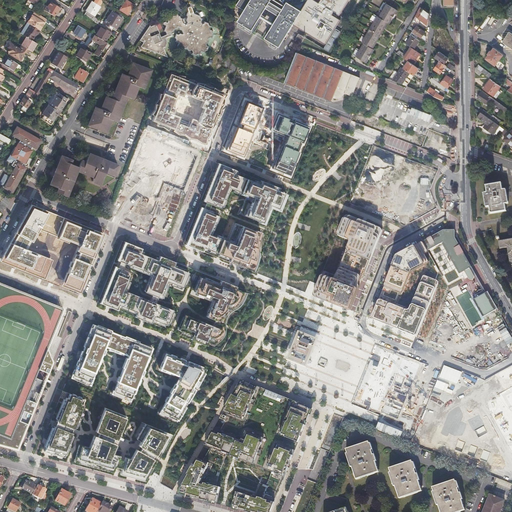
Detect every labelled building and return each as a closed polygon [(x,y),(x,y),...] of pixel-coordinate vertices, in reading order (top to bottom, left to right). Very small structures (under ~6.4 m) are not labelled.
[(100,0),(93,0),(92,2),(91,1),(85,10),(86,10),(83,14),(96,22),(97,20),(96,19),(97,19),(93,16),(94,15),(94,16),(100,6),(97,5),(100,0)] [(133,5),(125,0),(120,8),(127,13),(133,5)] [(251,0),(239,19),(246,23),(255,28),(255,27),(264,12),(271,1),(271,0),(251,0)] [(277,20),(269,32),(267,36),(283,45),(286,39),(296,22),(328,42),(342,18),(334,13),(336,11),(341,15),(349,0),(322,0),(321,2),(318,0),(308,0),(305,7),(302,11),(296,8),(298,4),(296,3),(294,6),(287,3),(284,8),(277,20)] [(271,0),(271,1),(284,8),(287,3),(287,2),(288,2),(288,1),(287,1),(287,0),(286,0),(271,0)] [(292,0),(288,0),(288,2),(287,2),(287,3),(294,6),(296,3),(298,4),(296,8),(302,11),(305,7),(292,0)] [(271,1),(264,12),(277,20),(284,8),(271,1)] [(43,10),(54,16),(56,12),(57,13),(60,8),(50,2),(47,6),(46,6),(43,10)] [(423,4),(421,8),(429,14),(430,9),(423,4)] [(387,5),(383,11),(379,17),(378,17),(374,23),(370,30),(367,34),(366,36),(362,42),(364,43),(360,50),(356,56),(366,62),(368,60),(370,56),(372,53),(374,50),(372,49),(374,46),(376,42),(377,41),(378,39),(380,36),(382,33),(384,29),(386,26),(388,23),(389,23),(391,21),(393,17),(395,14),(397,12),(397,10),(387,5)] [(168,21),(167,23),(168,25),(166,26),(164,31),(166,32),(167,35),(169,34),(171,35),(172,33),(174,32),(175,30),(180,29),(180,31),(183,32),(183,35),(182,36),(180,35),(179,35),(176,34),(175,38),(176,41),(176,42),(179,43),(178,47),(179,48),(180,50),(184,51),(185,50),(187,49),(188,47),(190,46),(191,47),(193,49),(192,51),(193,53),(192,54),(196,56),(199,55),(200,56),(201,52),(205,53),(206,52),(208,51),(209,47),(207,46),(207,44),(205,44),(204,42),(205,40),(207,39),(209,39),(211,38),(212,39),(214,35),(213,33),(213,31),(210,30),(212,27),(209,26),(209,24),(205,22),(204,24),(202,25),(201,23),(203,20),(201,19),(198,12),(195,11),(194,14),(193,13),(191,7),(189,6),(188,6),(187,8),(188,10),(186,15),(187,17),(183,19),(181,18),(180,16),(179,16),(178,14),(176,14),(175,14),(174,15),(172,16),(170,15),(169,17),(167,18),(168,21)] [(421,8),(418,12),(428,20),(429,18),(429,14),(421,8)] [(34,11),(27,22),(40,30),(44,22),(46,19),(34,11)] [(103,23),(100,21),(98,24),(101,26),(107,29),(109,27),(113,30),(114,28),(116,29),(123,18),(113,12),(110,16),(108,16),(106,19),(107,20),(105,23),(103,22),(103,23)] [(418,12),(412,22),(418,25),(421,21),(427,25),(428,20),(418,12)] [(26,36),(32,40),(34,37),(36,33),(37,34),(40,30),(27,22),(20,33),(26,36)] [(86,29),(79,25),(73,33),(77,35),(76,37),(79,39),(80,37),(80,38),(86,29)] [(107,36),(110,32),(107,29),(101,26),(95,35),(105,41),(107,36)] [(412,33),(418,37),(425,42),(426,37),(424,35),(425,33),(416,27),(412,33)] [(406,44),(412,48),(413,49),(419,41),(416,39),(418,37),(412,33),(412,32),(409,36),(411,37),(406,44)] [(511,34),(509,32),(502,42),(511,49),(511,34)] [(98,57),(107,43),(105,41),(95,35),(94,35),(93,37),(92,38),(96,41),(100,44),(94,54),(98,57)] [(32,40),(26,36),(21,44),(31,50),(35,42),(32,40)] [(31,50),(21,44),(19,48),(10,42),(6,48),(7,48),(8,52),(7,53),(19,60),(21,60),(23,56),(22,55),(21,54),(23,51),(24,51),(29,54),(31,50)] [(85,49),(82,47),(81,50),(79,49),(77,52),(75,56),(79,58),(85,62),(91,52),(89,51),(85,49)] [(399,51),(397,54),(408,62),(412,65),(420,54),(413,49),(412,48),(406,56),(399,51)] [(503,55),(494,49),(491,52),(490,52),(488,55),(489,56),(486,59),(495,66),(498,62),(498,63),(499,62),(499,61),(503,55)] [(67,57),(58,51),(51,63),(60,68),(67,57)] [(439,52),(434,58),(439,62),(443,65),(448,58),(439,52)] [(13,70),(17,63),(7,56),(2,63),(13,70)] [(403,69),(409,74),(413,76),(418,69),(412,65),(408,62),(403,69)] [(443,65),(439,62),(434,70),(440,74),(446,66),(443,65)] [(89,125),(107,132),(112,120),(118,122),(128,97),(134,99),(139,86),(145,88),(152,70),(133,63),(128,75),(124,73),(113,99),(106,96),(101,109),(96,106),(89,125)] [(476,69),(485,75),(487,72),(478,66),(476,69)] [(87,73),(80,68),(74,77),(81,82),(87,73)] [(401,68),(392,81),(402,85),(409,74),(403,69),(401,68)] [(46,70),(33,91),(38,93),(49,76),(51,73),(46,70)] [(68,78),(53,70),(51,73),(49,76),(61,84),(74,91),(78,85),(68,78)] [(488,73),(486,76),(491,80),(493,82),(496,79),(488,73)] [(189,81),(171,74),(152,121),(205,142),(223,95),(196,84),(192,90),(188,98),(200,102),(198,108),(201,109),(197,120),(191,118),(188,126),(180,122),(182,116),(174,113),(176,108),(173,106),(177,96),(183,98),(189,81)] [(409,74),(402,85),(406,86),(413,76),(409,74)] [(446,88),(447,89),(453,80),(447,75),(440,84),(446,88)] [(438,82),(432,78),(430,81),(444,90),(446,88),(440,84),(438,82)] [(493,82),(491,80),(484,89),(493,96),(500,87),(493,82)] [(33,91),(29,88),(25,93),(30,96),(35,99),(38,93),(33,91)] [(430,88),(426,94),(438,99),(439,99),(442,100),(444,98),(438,94),(436,93),(436,92),(435,91),(430,88)] [(38,117),(49,125),(67,99),(56,91),(52,98),(49,96),(41,107),(44,109),(38,117)] [(502,106),(492,98),(491,99),(481,93),(477,99),(485,104),(489,99),(490,100),(490,101),(500,108),(502,106)] [(24,95),(18,104),(22,106),(26,108),(32,99),(24,95)] [(263,107),(246,100),(226,150),(243,157),(263,107)] [(309,125),(276,112),(270,129),(286,135),(272,169),(283,173),(285,169),(290,171),(298,152),(295,151),(299,141),(302,142),(309,125)] [(482,114),(481,113),(477,118),(487,125),(484,129),(495,136),(501,127),(487,117),(482,114)] [(28,133),(16,126),(12,135),(20,139),(19,143),(18,143),(16,147),(15,146),(7,160),(13,163),(12,165),(15,167),(10,176),(5,173),(0,182),(0,185),(4,187),(12,192),(26,168),(21,165),(23,162),(24,163),(32,150),(30,149),(32,146),(36,148),(40,140),(28,133)] [(0,133),(0,139),(7,144),(9,140),(0,133)] [(57,193),(67,197),(77,171),(94,178),(92,182),(101,185),(107,173),(114,176),(118,165),(89,154),(86,162),(82,160),(79,167),(70,164),(72,160),(61,156),(50,185),(58,189),(57,193)] [(240,173),(219,164),(204,202),(215,206),(216,204),(223,207),(226,200),(224,199),(228,187),(247,195),(240,214),(263,223),(270,206),(278,209),(284,194),(276,190),(277,187),(261,181),(259,184),(239,176),(240,173)] [(490,207),(491,214),(506,211),(505,204),(508,204),(507,197),(506,197),(504,190),(501,191),(500,188),(502,188),(502,184),(486,186),(487,193),(485,193),(488,207),(490,207)] [(75,243),(60,282),(76,289),(99,232),(31,205),(2,259),(39,274),(46,257),(24,248),(36,226),(38,227),(38,228),(39,229),(75,243)] [(213,212),(202,207),(187,245),(203,251),(204,248),(230,258),(229,262),(244,268),(246,265),(256,269),(259,263),(259,260),(260,255),(259,248),(259,242),(260,238),(262,233),(236,223),(229,241),(210,234),(214,222),(216,223),(219,216),(212,213),(213,212)] [(348,215),(345,217),(337,233),(339,236),(350,241),(350,243),(338,274),(335,275),(325,271),(322,272),(314,294),(315,297),(349,310),(351,309),(382,233),(381,229),(348,215)] [(457,230),(457,226),(449,226),(449,230),(443,230),(425,241),(429,250),(443,241),(461,272),(465,270),(469,277),(470,278),(471,279),(472,279),(473,279),(474,278),(475,276),(475,275),(470,267),(453,237),(453,230),(457,230)] [(511,238),(498,241),(500,248),(501,248),(501,250),(505,250),(507,257),(509,256),(510,262),(511,261),(511,238)] [(423,243),(422,242),(397,256),(373,316),(373,318),(373,319),(374,320),(414,336),(416,336),(417,336),(418,334),(438,284),(438,282),(437,281),(425,276),(424,277),(411,308),(407,306),(406,308),(398,304),(399,300),(397,300),(399,295),(402,296),(411,275),(412,273),(429,264),(429,261),(425,255),(425,254),(428,253),(428,252),(423,243)] [(141,249),(126,243),(119,261),(152,274),(145,292),(161,298),(168,281),(183,288),(189,273),(174,267),(176,262),(159,256),(157,260),(140,253),(141,249)] [(132,273),(116,266),(101,304),(117,310),(118,305),(137,313),(135,317),(151,323),(152,320),(167,326),(174,310),(164,306),(164,308),(158,306),(159,304),(147,299),(146,301),(141,299),(141,297),(125,290),(132,273)] [(236,287),(221,280),(219,285),(200,277),(194,293),(213,300),(206,317),(222,323),(229,306),(234,308),(236,302),(240,304),(243,295),(235,291),(236,287)] [(43,360),(63,308),(0,283),(0,444),(17,449),(36,402),(27,399),(39,369),(48,373),(52,364),(43,360)] [(488,292),(473,300),(482,318),(498,309),(488,292)] [(64,334),(72,312),(69,311),(61,332),(64,334)] [(185,315),(179,330),(192,336),(191,339),(206,346),(208,342),(213,344),(215,338),(219,339),(223,330),(200,321),(199,323),(194,321),(195,319),(185,315)] [(130,357),(114,395),(130,401),(152,347),(93,324),(71,378),(89,385),(105,347),(130,357)] [(319,339),(299,331),(288,360),(307,368),(319,339)] [(380,416),(404,357),(376,345),(352,405),(380,416)] [(185,360),(165,353),(159,368),(179,377),(159,413),(177,420),(206,369),(188,362),(187,362),(186,365),(184,364),(185,361),(184,361),(185,360)] [(274,393),(241,380),(219,419),(226,421),(219,433),(212,431),(204,445),(211,448),(203,461),(197,458),(177,493),(216,503),(220,487),(216,486),(221,468),(227,454),(271,472),(266,486),(263,485),(263,486),(265,487),(261,499),(236,492),(232,508),(246,511),(270,511),(312,408),(274,393)] [(44,451),(64,457),(69,443),(68,443),(72,432),(70,432),(72,428),(73,428),(74,427),(76,427),(81,414),(79,413),(85,400),(69,393),(67,400),(65,399),(56,421),(59,422),(57,426),(54,425),(44,451)] [(75,460),(114,470),(119,456),(109,453),(114,442),(118,430),(120,431),(126,416),(104,407),(98,423),(100,424),(95,434),(92,443),(93,444),(92,447),(89,446),(89,447),(80,445),(75,460)] [(120,472),(144,479),(169,433),(149,425),(147,428),(143,427),(137,437),(143,440),(132,459),(124,457),(120,472)] [(347,448),(357,479),(361,478),(361,476),(375,472),(375,473),(379,472),(369,441),(347,448)] [(390,468),(400,499),(404,497),(404,496),(417,491),(418,493),(422,492),(412,461),(390,468)] [(21,488),(32,494),(37,486),(26,480),(21,488)] [(433,487),(440,511),(456,511),(460,511),(461,511),(465,510),(455,480),(433,487)] [(45,493),(46,490),(37,485),(37,486),(32,494),(41,499),(42,498),(45,493)] [(55,500),(64,506),(69,496),(65,494),(66,492),(61,489),(55,500)] [(483,511),(499,511),(504,501),(490,495),(483,511)] [(7,507),(15,511),(20,503),(12,499),(10,503),(9,503),(6,507),(7,507)] [(96,511),(97,511),(101,504),(92,499),(86,510),(88,511),(96,511)] [(108,511),(112,506),(102,501),(101,504),(97,511),(99,511),(108,511)]
